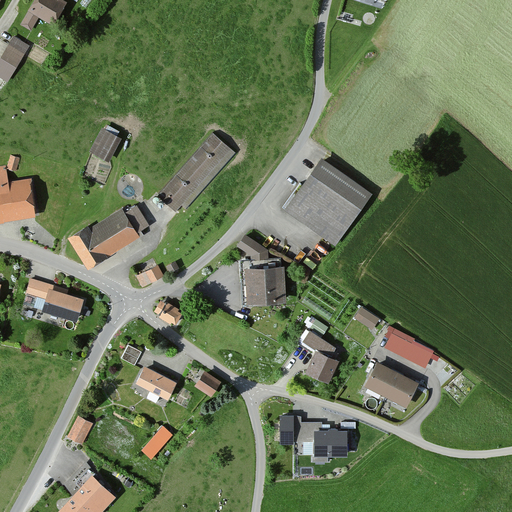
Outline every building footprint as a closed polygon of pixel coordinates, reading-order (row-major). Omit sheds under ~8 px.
[(63,3),(57,0),(32,0),(18,25),(30,32),(37,20),(50,27),(63,3)] [(28,46),(12,37),(0,56),(0,61),(14,70),(28,46)] [(119,138),(100,128),(87,152),(107,162),(119,138)] [(157,196),(176,213),(182,206),(185,210),(235,154),(212,134),(157,196)] [(20,158),(9,156),(6,169),(16,172),(20,158)] [(371,194),(320,158),(283,211),(334,247),(371,194)] [(1,222),(35,218),(30,179),(6,182),(5,171),(2,172),(1,168),(0,167),(0,226),(1,226),(1,222)] [(121,197),(126,200),(131,201),(135,200),(140,197),(142,193),(143,188),(143,183),(140,179),(136,176),(131,175),(126,176),(122,178),(119,182),(118,187),(118,193),(121,197)] [(148,226),(136,205),(122,214),(120,209),(88,229),(86,226),(66,238),(86,270),(138,238),(135,233),(148,226)] [(281,259),(261,261),(266,258),(267,250),(244,235),(236,248),(249,257),(251,261),(239,262),(242,306),(285,304),(281,259)] [(178,269),(174,262),(165,266),(169,274),(178,269)] [(163,278),(156,266),(135,277),(141,289),(163,278)] [(43,299),(48,284),(29,279),(25,294),(43,299)] [(48,284),(43,299),(40,311),(75,322),(82,299),(66,294),(67,290),(48,284)] [(181,315),(178,310),(167,303),(166,305),(159,301),(152,312),(159,316),(158,318),(170,325),(176,325),(181,315)] [(353,319),(370,331),(378,319),(360,307),(353,319)] [(324,334),(329,323),(310,316),(306,327),(324,334)] [(404,359),(411,345),(413,339),(393,329),(384,349),(404,359)] [(301,342),(314,350),(303,373),(326,384),(337,361),(327,356),(332,346),(309,331),(301,342)] [(411,345),(404,359),(424,369),(431,355),(411,345)] [(134,367),(141,354),(127,347),(120,360),(134,367)] [(384,396),(396,372),(375,362),(363,386),(384,396)] [(174,383),(142,367),(134,385),(148,392),(145,399),(156,404),(159,397),(166,400),(174,383)] [(218,382),(201,372),(193,387),(209,397),(218,382)] [(396,372),(384,396),(405,407),(417,382),(396,372)] [(300,415),(278,416),(279,443),(311,443),(311,456),(347,456),(346,430),(320,430),(320,424),(300,424),(300,415)] [(66,439),(81,446),(92,424),(77,417),(66,439)] [(171,436),(162,427),(140,451),(150,459),(171,436)] [(72,494),(92,511),(100,511),(114,497),(90,475),(72,494)] [(92,511),(72,494),(55,511),(92,511)]
